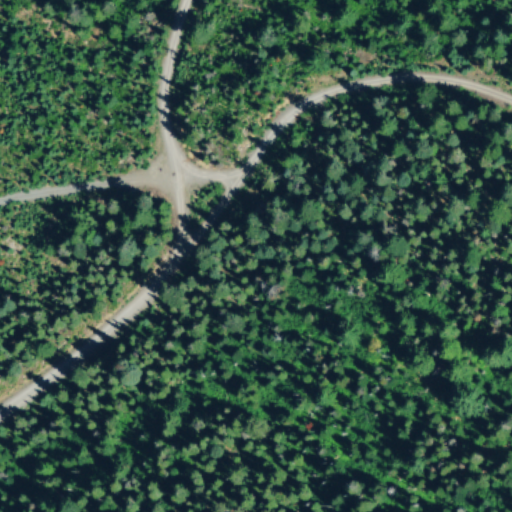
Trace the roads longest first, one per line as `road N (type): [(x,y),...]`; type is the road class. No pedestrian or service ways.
road 1 (track): [(0,415),(102,338),(152,291),(173,257),(160,96),(183,0)]
road 2 (track): [(169,179),(230,172),(286,123),(355,93),(445,86),(511,105)]
road 3 (track): [(169,179),(0,202)]
